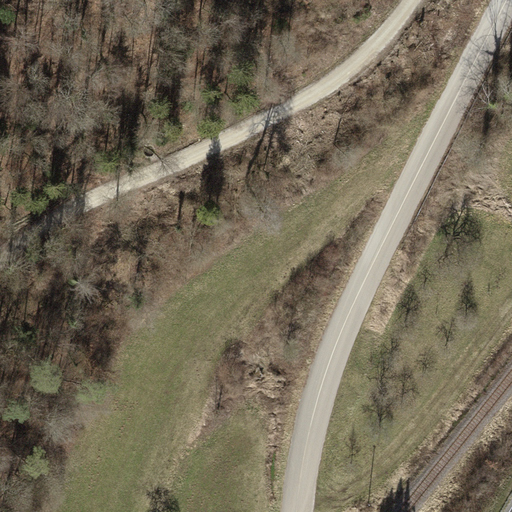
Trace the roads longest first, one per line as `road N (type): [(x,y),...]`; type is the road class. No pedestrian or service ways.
road 1 (unclassified): [(302,511),(331,367),(405,191),(507,0)]
road 2 (track): [(0,252),(65,208),(358,66),(425,0)]
